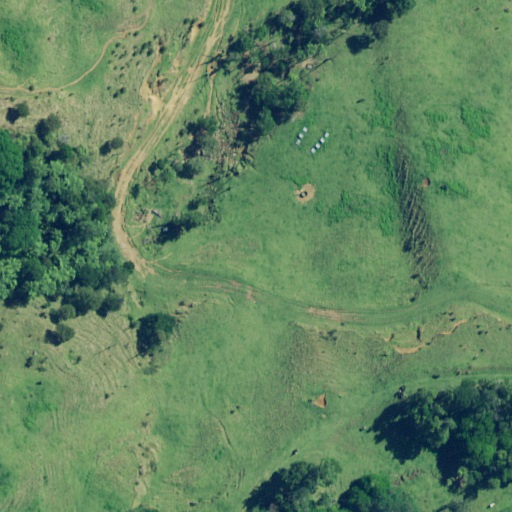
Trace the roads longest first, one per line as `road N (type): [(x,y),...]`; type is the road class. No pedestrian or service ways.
road 1 (track): [(211,0),(202,51),(158,133),(128,218),(147,277),(314,314),(402,317),(462,291),(511,316)]
road 2 (track): [(511,368),(477,365),(340,421),(264,485),(246,511)]
